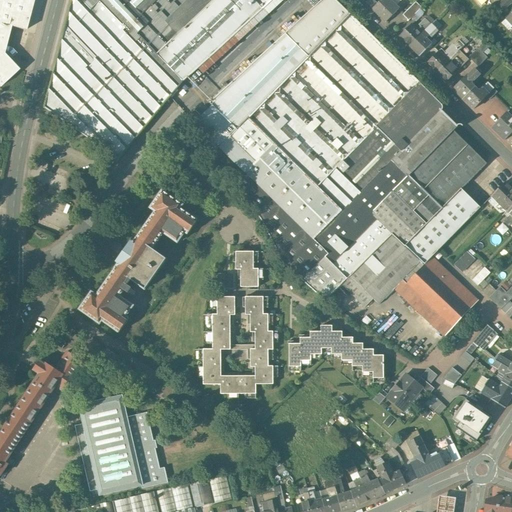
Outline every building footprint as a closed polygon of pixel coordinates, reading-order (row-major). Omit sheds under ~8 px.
[(0,0),(0,86),(18,69),(0,50),(0,24),(26,31),(33,0),(0,0)] [(100,0),(90,10),(82,2),(84,0),(72,0),(44,108),(118,160),(184,82),(271,0),(100,0)] [(334,0),(322,0),(210,103),(213,107),(237,132),(230,139),(267,176),(263,180),(267,186),(296,216),(300,213),(321,234),(333,221),(441,112),(442,111),(442,110),(442,109),(442,108),(442,107),(441,106),(334,0)] [(391,1),(389,0),(381,0),(372,9),(386,22),(399,9),(391,1)] [(511,0),(503,0),(499,4),(504,10),(511,2),(511,0)] [(409,20),(423,7),(417,1),(403,14),(409,20)] [(431,25),(424,19),(418,25),(420,27),(416,31),(421,35),(431,25)] [(511,24),(506,19),(502,23),(511,33),(511,24)] [(416,31),(411,25),(400,36),(410,46),(421,35),(416,31)] [(431,25),(421,35),(425,39),(428,36),(431,38),(437,31),(431,25)] [(421,35),(410,46),(420,56),(431,45),(425,39),(421,35)] [(466,44),(461,38),(453,45),(459,51),(463,46),(466,44)] [(459,51),(453,45),(450,48),(456,54),(459,51)] [(459,51),(456,54),(459,57),(467,50),(463,46),(459,51)] [(450,48),(445,53),(446,54),(451,59),(456,54),(450,48)] [(478,48),(469,57),(474,62),(483,53),(478,48)] [(438,52),(427,63),(437,73),(448,61),(444,57),(438,52)] [(483,53),(474,62),(478,67),(488,57),(483,53)] [(451,59),(448,61),(452,65),(459,57),(456,54),(451,59)] [(448,61),(437,73),(447,83),(458,71),(452,65),(448,61)] [(474,69),(464,78),(471,85),(480,75),(474,69)] [(464,78),(454,89),(463,99),(474,88),(471,85),(464,78)] [(493,88),(488,82),(478,92),(483,97),(493,88)] [(474,88),(463,99),(473,109),(485,98),(484,98),(483,97),(478,92),(474,88)] [(493,88),(483,97),(484,98),(486,96),(489,100),(497,92),(493,88)] [(503,109),(495,102),(491,106),(499,114),(503,109)] [(499,114),(491,106),(481,116),(492,128),(503,117),(499,114)] [(296,216),(267,186),(263,180),(267,176),(230,139),(237,132),(213,107),(199,119),(198,119),(197,118),(196,118),(195,119),(194,120),(193,121),(194,123),(193,123),(204,138),(228,172),(262,222),(272,242),(282,263),(300,278),(309,268),(319,259),(327,259),(333,264),(354,242),(333,221),(321,234),(317,237),(296,216)] [(503,117),(492,128),(505,140),(511,132),(511,114),(509,111),(503,117)] [(441,112),(333,221),(354,242),(376,219),(371,213),(378,206),(386,197),(393,191),(408,175),(453,130),(456,127),(441,112)] [(453,130),(408,175),(442,208),(462,189),(487,164),(453,130)] [(442,208),(408,175),(393,191),(426,224),(442,208)] [(511,206),(511,189),(505,183),(492,197),(507,211),(511,206)] [(411,239),(405,245),(425,264),(432,257),(438,251),(481,208),(462,189),(442,208),(426,224),(420,230),(411,239)] [(155,212),(133,244),(131,243),(117,262),(119,263),(96,295),(92,292),(79,310),(100,325),(102,321),(119,333),(129,319),(126,316),(134,306),(120,296),(124,290),(129,294),(132,289),(127,285),(131,280),(145,290),(166,259),(152,249),(163,233),(178,243),(185,233),(188,235),(198,220),(182,209),(184,206),(163,191),(150,209),(155,212)] [(420,230),(386,197),(378,206),(411,239),(420,230)] [(411,239),(378,206),(371,213),(376,219),(392,233),(405,245),(411,239)] [(333,264),(332,264),(347,279),(350,276),(392,233),(376,219),(354,242),(333,264)] [(502,224),(493,232),(500,239),(509,231),(502,224)] [(392,233),(350,276),(379,305),(403,281),(406,284),(425,264),(405,245),(392,233)] [(467,251),(454,265),(462,272),(475,259),(467,251)] [(254,252),(236,252),(236,270),(241,270),(241,287),(258,287),(258,269),(254,269),(254,252)] [(478,301),(432,257),(425,264),(471,309),(478,301)] [(473,278),(485,265),(477,257),(465,271),(473,278)] [(327,259),(319,259),(309,268),(300,278),(325,301),(347,279),(332,264),(333,264),(327,259)] [(471,309),(425,264),(406,284),(452,328),(471,309)] [(492,276),(485,268),(472,282),(479,290),(492,276)] [(219,280),(209,280),(209,291),(220,291),(219,280)] [(452,328),(406,284),(399,292),(445,336),(452,328)] [(506,292),(495,304),(501,309),(509,301),(511,297),(511,286),(506,292)] [(500,287),(489,298),(495,304),(506,292),(500,287)] [(255,376),(221,376),(221,350),(230,350),(230,315),(234,315),(234,297),(217,297),(217,315),(213,315),(213,349),(203,349),(204,385),(220,385),(220,393),(255,394),(255,384),(272,384),(272,366),(268,366),(267,350),(272,350),(272,332),(267,332),(267,315),(262,315),(262,297),(245,297),(245,315),(250,315),(250,332),(254,332),(254,349),(250,349),(250,367),(255,367),(255,376)] [(511,303),(509,301),(501,309),(505,314),(511,306),(511,303)] [(487,325),(473,342),(478,346),(479,346),(482,342),(487,347),(498,334),(487,325)] [(320,332),(309,332),(309,338),(299,338),(299,344),(291,344),(288,344),(288,371),(300,371),(300,366),(310,365),(310,355),(321,355),(321,354),(331,353),(331,355),(341,355),(341,360),(352,360),(352,371),(362,371),(362,377),(373,377),(373,378),(384,379),(383,355),(373,355),(373,349),(363,350),(363,344),(353,344),(353,338),(342,338),(342,332),(332,332),(332,326),(320,326),(320,332)] [(66,343),(59,339),(55,345),(62,349),(66,343)] [(473,342),(466,351),(470,355),(478,346),(473,342)] [(474,359),(470,355),(466,351),(461,357),(470,364),(474,359)] [(39,375),(0,433),(0,475),(0,476),(8,464),(5,462),(55,386),(63,392),(74,376),(73,375),(82,362),(67,352),(55,370),(46,363),(45,365),(39,361),(33,370),(39,375)] [(511,364),(511,362),(499,355),(495,362),(501,365),(509,370),(511,364)] [(509,370),(501,365),(498,370),(506,374),(509,370)] [(428,368),(420,377),(421,378),(425,381),(433,372),(428,368)] [(462,375),(452,368),(443,379),(454,385),(462,375)] [(511,371),(509,370),(506,374),(501,382),(511,388),(511,371)] [(437,376),(433,372),(425,381),(430,385),(437,376)] [(417,383),(406,375),(396,386),(412,399),(422,388),(417,383)] [(437,376),(430,385),(434,389),(442,379),(437,376)] [(425,381),(421,378),(417,383),(422,388),(430,394),(434,389),(430,385),(425,381)] [(511,397),(511,388),(501,382),(499,386),(488,379),(480,393),(491,399),(505,409),(511,397)] [(308,389),(303,384),(298,388),(303,393),(308,389)] [(412,399),(396,386),(387,398),(403,411),(412,399)] [(379,404),(386,396),(379,392),(373,399),(379,404)] [(446,407),(433,395),(425,404),(438,416),(446,407)] [(122,396),(80,406),(84,423),(99,489),(100,495),(142,485),(143,488),(168,482),(165,468),(160,469),(147,413),(127,417),(122,396)] [(466,400),(452,419),(459,424),(456,428),(465,434),(476,441),(483,430),(492,418),(482,411),(483,409),(477,405),(476,407),(466,400)] [(84,423),(75,425),(90,490),(99,489),(84,423)] [(346,441),(332,429),(325,432),(341,446),(346,441)] [(420,438),(407,443),(414,457),(426,451),(420,438)] [(447,447),(438,451),(439,455),(441,459),(450,454),(447,447)] [(398,454),(392,448),(386,455),(399,468),(404,464),(402,462),(398,454)] [(426,451),(414,457),(416,462),(429,456),(426,451)] [(416,462),(412,464),(411,464),(418,479),(445,467),(441,459),(439,455),(431,459),(429,456),(416,462)] [(387,465),(384,466),(381,459),(375,462),(383,479),(392,475),(387,465)] [(383,479),(378,481),(384,495),(405,485),(399,472),(392,475),(383,479)] [(358,473),(351,476),(353,482),(360,479),(358,474),(358,473)] [(226,475),(210,479),(215,503),(232,499),(226,475)] [(367,476),(360,479),(364,486),(370,484),(367,476)] [(360,479),(353,482),(357,490),(364,486),(360,479)] [(208,480),(190,484),(195,508),(213,504),(208,480)] [(370,484),(364,486),(371,501),(384,495),(378,481),(378,480),(370,484)] [(187,484),(156,492),(160,511),(177,511),(193,509),(187,484)] [(342,486),(335,489),(337,496),(344,494),(342,486)] [(357,490),(351,492),(357,507),(371,501),(364,486),(357,490)] [(335,489),(328,491),(330,498),(337,496),(335,489)] [(154,492),(130,498),(131,504),(143,502),(144,502),(155,499),(154,492)] [(279,492),(275,493),(276,500),(278,510),(285,509),(281,492),(279,492)] [(344,494),(337,496),(341,511),(357,507),(351,492),(344,494)] [(274,493),(263,495),(265,504),(268,503),(268,502),(276,500),(275,493),(274,493)] [(247,510),(254,509),(252,496),(244,498),(247,510)] [(330,498),(322,500),(325,511),(338,511),(341,511),(337,496),(330,498)] [(511,499),(500,497),(487,501),(484,511),(511,511),(511,510),(511,507),(511,499)] [(130,498),(113,501),(114,508),(131,504),(130,498)] [(158,511),(155,499),(144,502),(146,511),(158,511)] [(315,500),(310,502),(313,511),(325,511),(322,500),(321,499),(315,500)] [(439,499),(436,511),(453,511),(455,501),(439,499)] [(276,500),(268,502),(268,503),(270,511),(271,511),(278,510),(276,500)] [(305,503),(298,505),(300,511),(313,511),(310,502),(305,503)]
